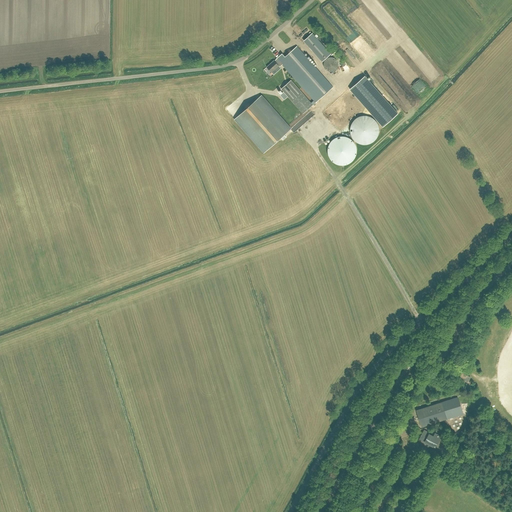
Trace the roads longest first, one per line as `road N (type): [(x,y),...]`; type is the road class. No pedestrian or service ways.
road 1 (unclassified): [(290,511),(372,368),(511,236)]
road 2 (unclassified): [(0,91),(220,66),(249,55),(312,0)]
road 3 (track): [(317,151),(420,320)]
